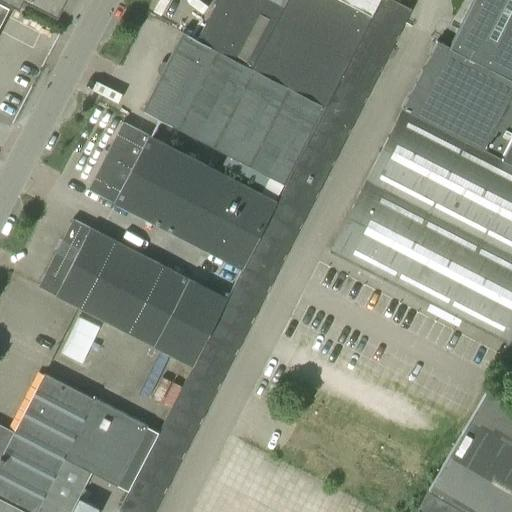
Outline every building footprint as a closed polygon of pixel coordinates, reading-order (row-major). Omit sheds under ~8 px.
[(33,0),(57,12),(63,0),(10,0),(19,4),(21,0),(33,0)] [(216,0),(196,39),(326,105),(372,16),(341,0),(216,0)] [(511,0),(472,0),(448,47),(437,41),(402,109),(401,108),(329,251),(374,274),(506,342),(500,355),(511,360),(511,164),(501,159),(511,136),(511,0)] [(410,9),(391,0),(341,0),(372,16),(399,30),(410,9)] [(0,1),(0,29),(12,8),(0,1)] [(326,105),(278,198),(277,201),(241,269),(228,295),(191,365),(158,432),(127,491),(117,511),(118,511),(152,511),(262,299),(354,119),(399,30),(372,16),(326,105)] [(227,154),(269,176),(262,189),(278,198),(326,105),(196,39),(182,32),(166,64),(162,65),(159,69),(161,73),(142,110),(227,154)] [(90,186),(90,185),(88,189),(241,269),(277,201),(123,121),(121,125),(112,142),(111,145),(112,145),(106,156),(105,155),(104,158),(90,186)] [(511,136),(501,159),(511,164),(511,136)] [(262,189),(269,176),(227,154),(220,167),(262,189)] [(38,286),(137,337),(191,365),(228,295),(73,217),(71,220),(72,221),(62,240),(61,240),(61,241),(62,242),(57,252),(55,252),(55,253),(45,272),(44,273),(45,274),(40,285),(38,284),(38,286)] [(78,317),(60,353),(81,363),(99,327),(78,317)] [(0,497),(28,511),(69,511),(90,472),(127,491),(158,432),(44,372),(14,432),(0,424),(0,497)] [(511,511),(511,404),(486,389),(414,511),(511,511)] [(28,511),(0,497),(0,511),(28,511)]
